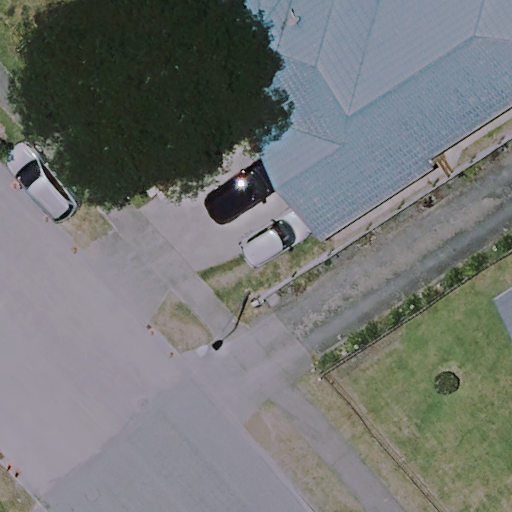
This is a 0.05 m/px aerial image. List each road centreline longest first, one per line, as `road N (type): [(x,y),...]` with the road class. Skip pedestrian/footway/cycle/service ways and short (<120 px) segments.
road 1 (unknown): [(113,441),(511,195)]
road 2 (residential): [(177,511),(0,316)]
